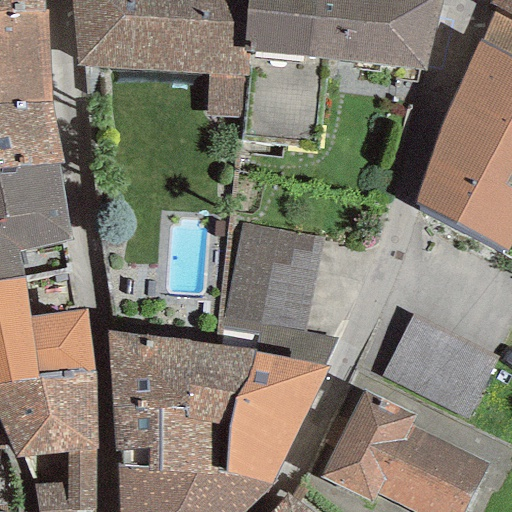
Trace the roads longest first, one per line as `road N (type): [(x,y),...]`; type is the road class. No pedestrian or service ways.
road 1 (residential): [(259,511),(284,485),(332,394),(483,0)]
road 2 (residential): [(109,511),(95,243),(64,0)]
